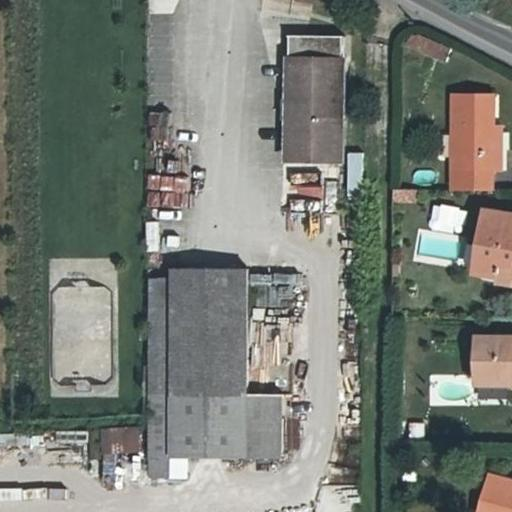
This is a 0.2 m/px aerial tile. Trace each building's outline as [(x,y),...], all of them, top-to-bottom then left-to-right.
[(448,49),(409,33),(404,46),(443,61),(448,49)] [(346,34),(290,34),(289,112),(297,112),(296,170),(338,171),(338,112),(345,113),(346,34)] [(449,190),(489,190),(490,169),(483,169),(483,153),(490,153),(491,95),(452,94),(449,190)] [(159,138),(175,141),(179,114),(163,111),(159,138)] [(288,171),(296,170),(297,112),(289,112),(288,171)] [(490,153),(483,153),(483,169),(490,169),(496,170),(497,153),(490,153)] [(436,220),(454,222),(456,205),(438,203),(436,220)] [(500,275),(499,282),(511,283),(511,215),(483,211),(474,271),(500,275)] [(259,273),(259,305),(269,305),(269,283),(301,284),(301,273),(259,273)] [(248,427),(248,379),(248,275),(173,275),(174,288),(151,288),(152,433),(248,427)] [(511,338),(477,340),(477,377),(510,377),(510,385),(511,384),(511,338)] [(510,377),(477,377),(477,386),(510,385),(510,377)] [(285,380),(248,379),(248,427),(261,427),(284,425),(285,380)] [(284,425),(261,427),(261,441),(284,441),(284,425)] [(129,454),(144,455),(144,428),(107,427),(107,479),(129,479),(129,454)] [(177,439),(248,440),(248,427),(152,433),(152,440),(155,440),(155,460),(177,460),(177,439)] [(261,427),(248,427),(248,440),(261,441),(261,427)] [(511,511),(511,479),(493,474),(481,511),(511,511)]
